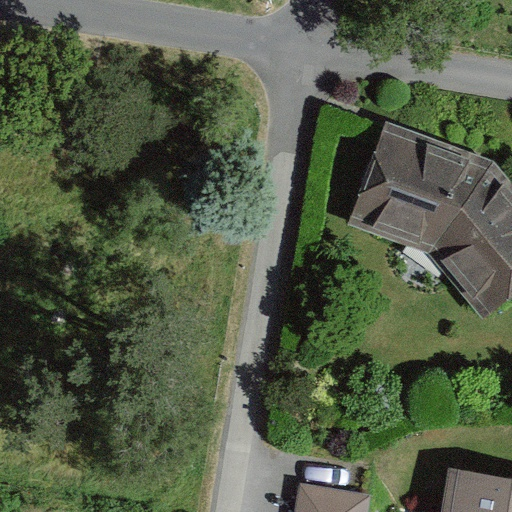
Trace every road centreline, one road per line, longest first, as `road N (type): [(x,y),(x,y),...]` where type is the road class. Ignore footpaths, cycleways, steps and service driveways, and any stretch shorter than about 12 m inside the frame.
road 1 (residential): [(224,511),(294,64)]
road 2 (residential): [(0,7),(294,64)]
road 3 (residential): [(511,99),(294,64)]
